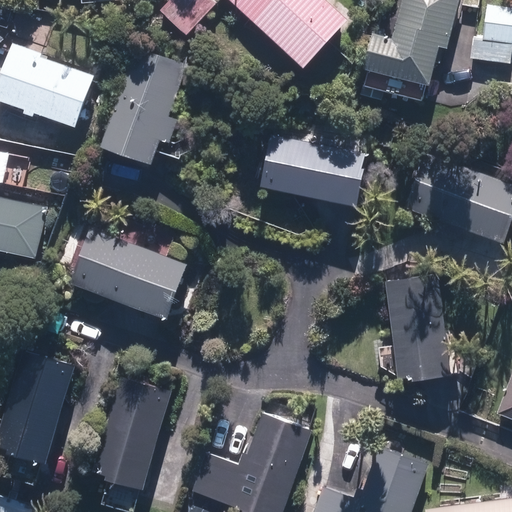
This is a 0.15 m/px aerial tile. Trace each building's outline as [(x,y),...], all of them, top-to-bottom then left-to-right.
[(211,0),(183,0),(166,18),(184,35),(214,3),(211,0)] [(317,0),(224,0),(297,70),(342,24),(317,0)] [(443,52),(455,0),(401,0),(390,44),(369,38),(360,71),(366,72),(362,89),(419,103),(433,49),(443,52)] [(473,39),(470,59),(505,65),(508,43),(511,43),(511,10),(486,7),(481,40),(473,39)] [(147,167),(185,67),(136,49),(99,148),(147,167)] [(9,50),(0,75),(0,104),(70,129),(88,77),(9,50)] [(270,137),(259,190),(350,210),(362,157),(270,137)] [(511,188),(424,156),(403,211),(498,246),(511,208),(511,188)] [(47,208),(0,197),(0,252),(35,260),(47,208)] [(90,231),(68,286),(161,323),(183,269),(90,231)] [(435,279),(383,284),(394,379),(407,378),(407,382),(446,377),(435,279)] [(2,454),(41,466),(71,367),(15,351),(0,401),(0,451),(3,452),(2,454)] [(511,370),(494,414),(511,421),(511,370)] [(89,476),(138,491),(168,394),(118,379),(89,476)] [(239,511),(280,511),(309,432),(260,414),(245,455),(240,454),(236,465),(203,453),(188,493),(240,511),(239,511)] [(408,511),(426,466),(375,447),(355,501),(319,488),(310,511),(408,511)] [(511,511),(511,500),(423,511),(422,511),(511,511)]
